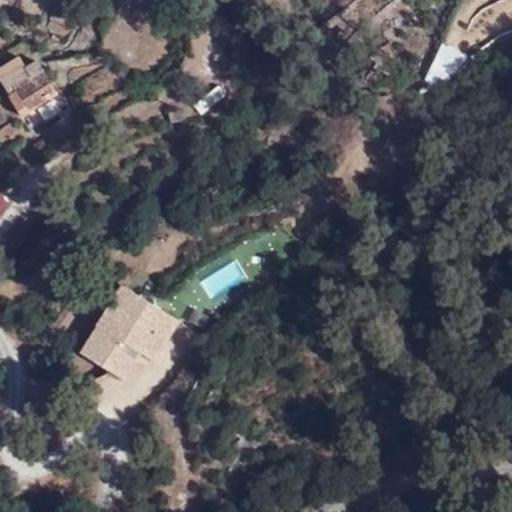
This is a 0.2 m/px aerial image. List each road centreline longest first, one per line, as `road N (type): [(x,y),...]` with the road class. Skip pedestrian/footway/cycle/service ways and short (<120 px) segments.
road 1 (track): [(0,276),(54,286),(96,264),(229,238),(261,217),(303,235),(183,346),(165,401),(179,490),(173,511)]
road 2 (track): [(346,511),(413,479),(511,474)]
